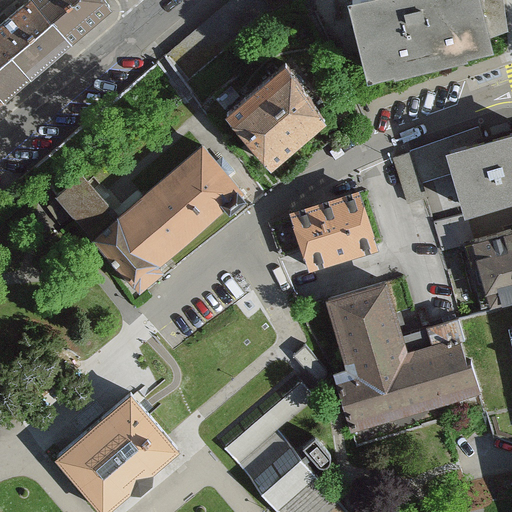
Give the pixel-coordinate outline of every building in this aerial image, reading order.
[(37,0),(28,0),(0,24),(0,33),(31,70),(69,37),(37,0)] [(106,0),(37,0),(69,37),(109,3),(106,0)] [(0,33),(0,88),(4,93),(31,70),(0,33)] [(287,66),(227,114),(269,167),(329,119),(287,66)] [(511,195),(511,124),(447,143),(455,171),(466,208),(511,195)] [(447,143),(395,158),(407,201),(423,197),(418,181),(455,171),(447,143)] [(104,230),(144,275),(242,191),(202,145),(104,230)] [(360,191),(293,212),(309,265),(377,245),(360,191)] [(56,199),(46,206),(52,214),(60,224),(69,216),(56,199)] [(511,225),(473,235),(489,301),(511,295),(511,225)] [(394,280),(328,299),(348,368),(336,371),(352,423),(479,386),(464,335),(405,352),(396,322),(406,319),(394,280)] [(328,375),(306,347),(294,356),(317,384),(328,375)] [(317,397),(294,369),(215,436),(279,511),(302,511),(330,489),(278,430),(317,397)] [(133,390),(55,456),(101,510),(179,444),(133,390)]
